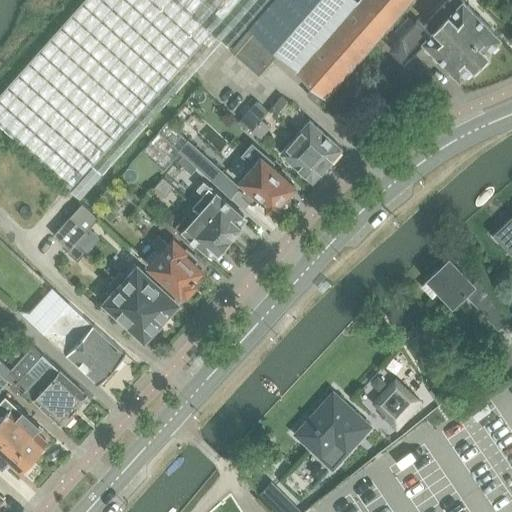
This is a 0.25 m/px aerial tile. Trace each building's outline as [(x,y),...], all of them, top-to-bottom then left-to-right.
[(83,0),(0,95),(0,124),(71,189),(92,165),(102,173),(221,38),(260,72),(278,52),(303,75),(314,84),(306,93),(320,104),(411,0),(83,0)] [(394,42),(389,47),(405,62),(424,42),(460,78),(472,65),(474,67),(479,62),(501,37),(463,0),(446,0),(435,12),(425,23),(418,17),(415,21),(394,42)] [(281,95),(272,106),(278,111),(288,100),(281,95)] [(253,128),(268,111),(257,101),(242,118),(241,120),(251,129),(253,128)] [(341,148),(309,120),(296,135),(328,163),(341,148)] [(209,160),(167,122),(140,151),(163,170),(181,151),(183,153),(176,162),(191,175),(198,167),(200,169),(209,160)] [(280,153),(312,181),(328,163),(296,135),(280,153)] [(279,200),(292,185),(270,165),(274,162),(252,142),(241,154),(254,165),(241,179),(247,184),(242,189),(242,194),(250,201),(255,201),(259,196),(263,200),(265,199),(267,201),(268,206),(279,205),(279,200)] [(200,169),(230,196),(239,186),(209,160),(200,169)] [(92,165),(71,189),(69,190),(79,199),(102,173),(92,165)] [(153,187),(164,196),(172,187),(162,177),(153,187)] [(239,220),(243,214),(204,179),(197,187),(204,193),(194,205),(230,237),(242,223),(239,220)] [(98,217),(82,202),(69,215),(86,231),(98,217)] [(215,246),(219,249),(230,237),(194,205),(177,224),(209,253),(215,246)] [(511,251),(511,214),(491,234),(510,253),(511,251)] [(53,234),(69,249),(86,231),(69,215),(53,234)] [(165,219),(159,226),(170,236),(176,229),(165,219)] [(195,275),(201,268),(183,251),(186,248),(173,236),(167,243),(159,235),(152,242),(161,251),(149,264),(179,292),(182,289),(187,293),(197,282),(193,279),(196,275),(195,275)] [(427,279),(424,282),(435,293),(439,290),(453,305),(466,294),(498,328),(507,319),(485,286),(479,279),(475,282),(450,255),(426,277),(427,279)] [(126,276),(120,270),(114,276),(162,320),(178,301),(137,263),(126,276)] [(103,300),(145,338),(162,320),(114,276),(109,282),(115,288),(103,300)] [(122,355),(125,352),(68,301),(41,331),(97,382),(112,366),(116,367),(123,359),(122,355)] [(51,360),(42,352),(37,358),(18,379),(16,382),(33,397),(61,422),(63,420),(67,423),(74,415),(71,411),(88,392),(51,360)] [(0,357),(0,372),(4,376),(9,370),(11,368),(0,357)] [(9,370),(4,376),(8,380),(13,385),(16,382),(18,379),(9,370)] [(0,389),(8,380),(4,376),(0,372),(0,389)] [(371,401),(382,411),(379,414),(397,431),(400,427),(423,402),(395,376),(371,401)] [(46,439),(35,429),(39,424),(5,394),(0,400),(0,425),(32,455),(46,439)] [(310,416),(295,432),(322,457),(332,466),(346,451),(371,425),(337,394),(313,420),(310,416)] [(0,425),(0,461),(4,465),(9,460),(19,470),(32,455),(0,425)] [(278,511),(293,511),(298,508),(273,482),(261,494),(278,511)]
